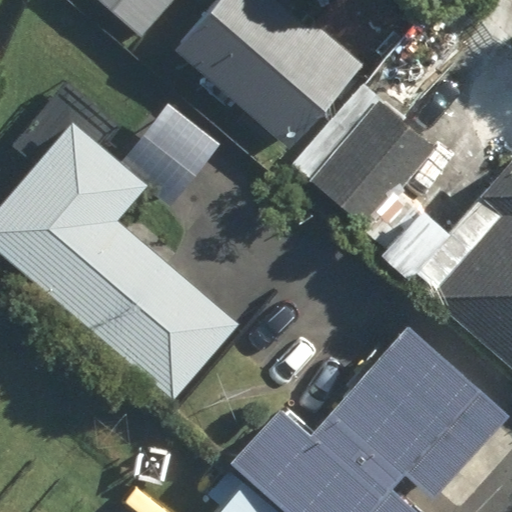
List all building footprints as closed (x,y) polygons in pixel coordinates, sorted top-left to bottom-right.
[(102,0),(140,35),(171,0),(102,0)] [(277,0),(200,0),(163,44),(281,146),(352,64),(277,0)] [(364,227),(432,146),(373,98),(306,178),(364,227)] [(120,156),(68,115),(0,187),(0,250),(160,401),(235,322),(121,214),(144,189),(159,203),(186,174),(142,133),(120,156)] [(511,151),(509,148),(471,190),(496,212),(426,289),(511,365),(511,151)] [(274,403),(226,459),(287,511),(415,511),(386,487),(399,472),(429,497),(503,411),(398,321),(304,429),(274,403)]
